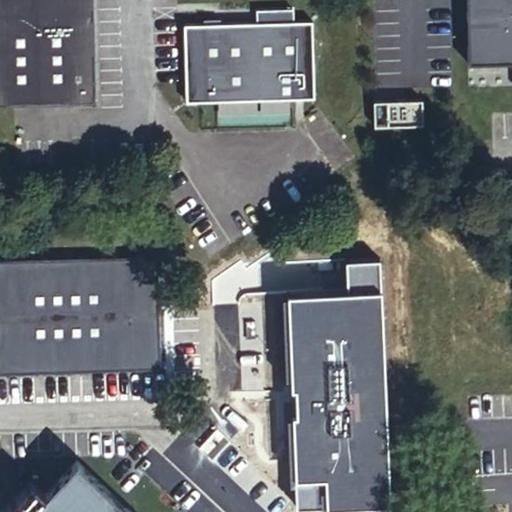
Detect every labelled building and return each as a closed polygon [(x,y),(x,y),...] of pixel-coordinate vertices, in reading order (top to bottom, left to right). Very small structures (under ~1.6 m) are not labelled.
[(0,0),(0,127),(105,122),(97,0),(0,0)] [(511,0),(468,0),(469,55),(511,54),(511,0)] [(192,17),(193,96),(321,92),(319,13),(192,17)] [(416,93),(369,97),(370,124),(418,120),(416,93)] [(0,378),(165,369),(158,246),(0,254),(0,378)] [(309,362),(237,436),(258,457),(259,468),(276,486),(287,486),(311,510),(383,433),(309,362)] [(63,496),(48,511),(142,511),(82,458),(53,488),(63,496)]
